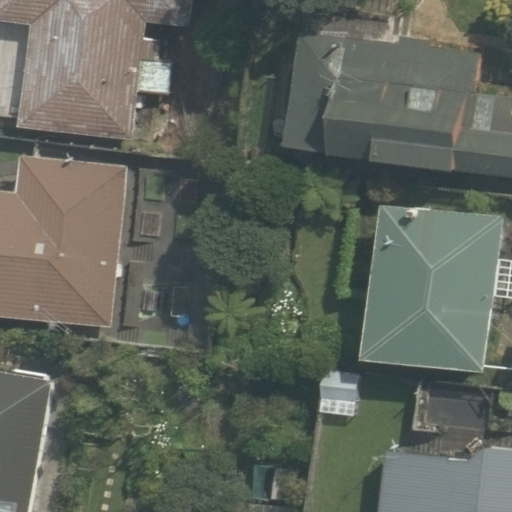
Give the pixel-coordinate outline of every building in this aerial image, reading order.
[(185,0),(1,0),(0,16),(0,19),(43,23),(35,126),(143,134),(146,90),(178,93),(185,0)] [(485,41),(321,22),(307,146),(511,169),(511,114),(477,111),(485,41)] [(28,194),(0,191),(0,310),(118,323),(135,169),(32,158),(28,194)] [(498,364),(504,295),(511,296),(511,252),(507,252),(511,206),(398,196),(395,222),(354,218),(348,288),(389,292),(384,355),(498,364)] [(0,511),(50,511),(38,510),(61,365),(0,355),(0,511)] [(224,393),(168,390),(166,442),(222,444),(224,393)] [(511,511),(511,461),(398,448),(390,511),(511,511)]
